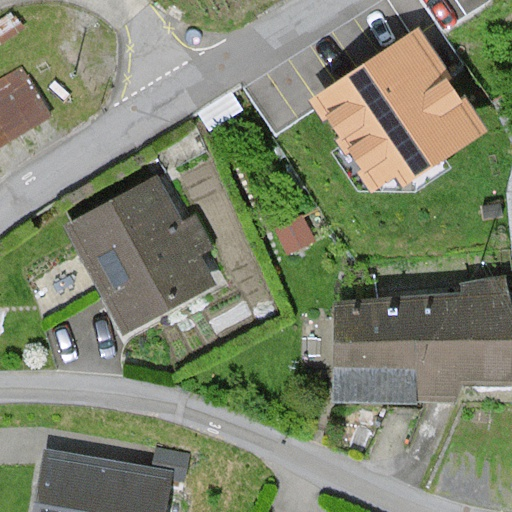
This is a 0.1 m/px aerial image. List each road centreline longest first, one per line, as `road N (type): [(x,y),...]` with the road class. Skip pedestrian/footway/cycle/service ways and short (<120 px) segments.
road 1 (residential): [(0,390),(97,393),(176,409),(436,511)]
road 2 (unclassified): [(0,211),(330,0)]
road 3 (track): [(185,92),(121,1),(109,0)]
